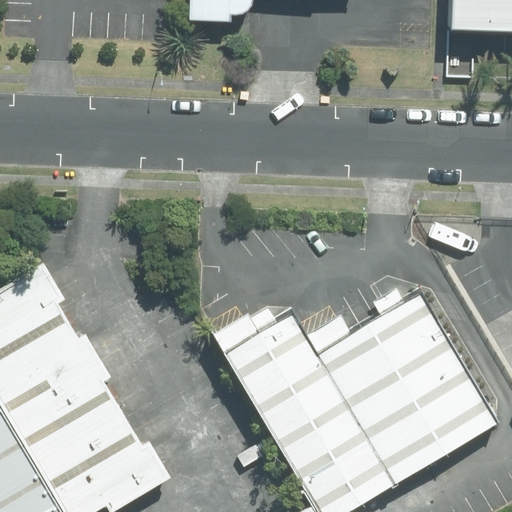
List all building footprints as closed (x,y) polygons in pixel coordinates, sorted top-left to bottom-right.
[(189,0),(188,18),(231,21),(230,13),(240,13),(247,10),(252,0),(189,0)] [(511,0),(462,0),(460,39),(511,42),(511,0)] [(169,475),(47,277),(0,302),(0,400),(6,410),(66,511),(91,511),(104,503),(109,511),(169,475)] [(214,327),(316,511),(359,511),(500,435),(416,283),(306,343),(278,293),(214,327)] [(66,511),(6,410),(0,413),(0,511),(66,511)] [(310,511),(305,503),(288,511),(310,511)]
